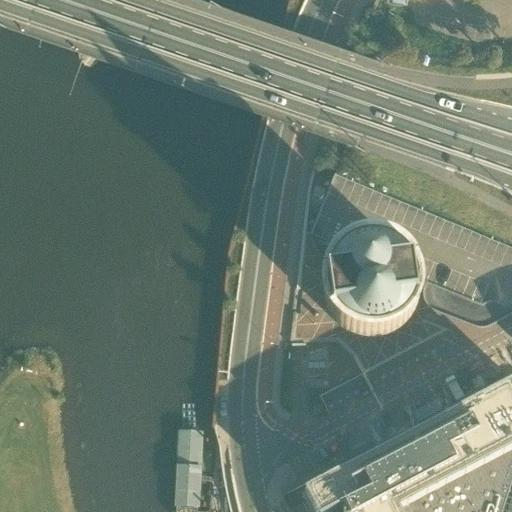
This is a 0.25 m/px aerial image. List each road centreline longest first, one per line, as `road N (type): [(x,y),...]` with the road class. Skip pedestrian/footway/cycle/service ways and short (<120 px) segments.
road 1 (secondary): [(0,7),(511,183)]
road 2 (secondary): [(244,468),(241,399),(272,182),(296,79),(326,0)]
road 3 (secondary): [(511,120),(129,0)]
road 4 (primary): [(50,0),(376,111)]
road 5 (unclassified): [(511,334),(313,436)]
road 6 (primary): [(511,155),(376,111)]
